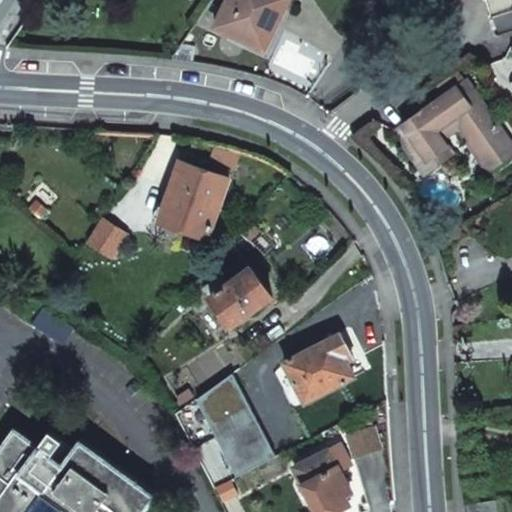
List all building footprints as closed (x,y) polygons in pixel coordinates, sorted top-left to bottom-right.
[(229,0),(217,27),(267,50),(290,0),(229,0)] [(467,83),(460,74),(440,88),(446,97),(467,83)] [(454,119),(460,128),(490,172),(511,156),(511,145),(468,82),(467,83),(446,97),(396,132),(419,167),(448,147),(443,140),(437,131),(454,119)] [(443,140),(460,128),(454,119),(437,131),(443,140)] [(448,147),(419,167),(425,175),(453,156),(448,147)] [(184,222),(181,229),(210,239),(231,179),(182,162),(164,215),(184,222)] [(162,222),(181,229),(184,222),(164,215),(162,222)] [(234,281),(255,267),(246,255),(225,268),(228,273),(234,281)] [(234,281),(213,296),(234,325),(275,297),(255,267),(234,281)] [(207,287),(213,296),(234,281),(228,273),(207,287)] [(345,355),(351,352),(343,334),(287,362),(307,403),(356,378),(349,363),(345,355)] [(356,360),(351,352),(345,355),(349,363),(356,360)] [(17,430),(0,453),(0,511),(142,511),(156,493),(84,441),(66,465),(53,456),(65,440),(53,430),(44,443),(47,446),(44,450),(17,430)] [(354,494),(332,450),(296,468),(318,511),(341,511),(340,511),(351,505),(348,497),(354,494)] [(499,511),(496,499),(466,504),(467,511),(499,511)]
